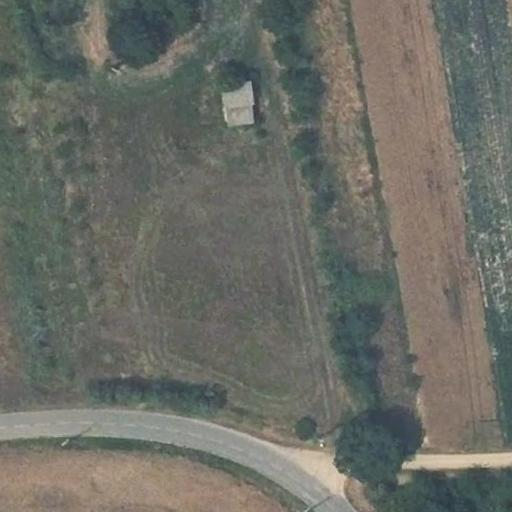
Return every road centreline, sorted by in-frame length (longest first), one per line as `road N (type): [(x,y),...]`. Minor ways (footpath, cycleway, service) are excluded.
road 1 (tertiary): [(337,511),(277,467),(168,427),(0,428)]
road 2 (track): [(277,467),(511,458)]
